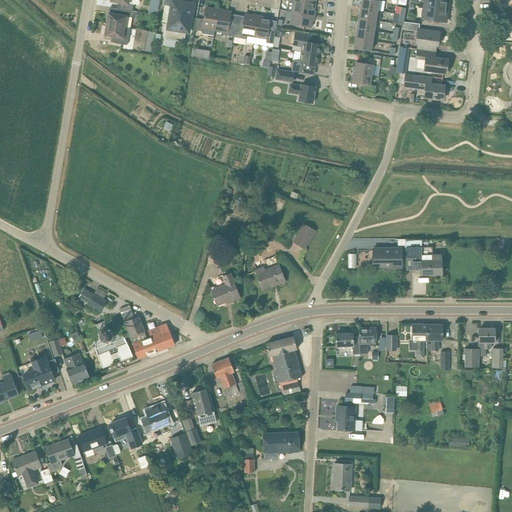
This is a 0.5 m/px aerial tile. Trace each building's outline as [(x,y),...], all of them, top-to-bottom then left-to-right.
[(133,11),(134,0),(111,0),(111,1),(122,3),(121,9),(133,11)] [(173,33),(172,37),(187,40),(191,13),(179,11),(181,3),(165,0),(163,13),(172,15),(169,32),(173,33)] [(316,3),(296,0),(289,0),(287,11),(292,12),(313,16),(316,3)] [(361,0),(360,8),(378,11),(380,0),(378,0),(361,0)] [(424,0),(424,6),(448,9),(449,1),(448,1),(447,0),(424,0)] [(447,17),(448,9),(424,6),(422,19),(445,22),(446,16),(447,17)] [(158,9),(150,7),(149,15),(157,16),(158,9)] [(215,30),(218,10),(206,8),(204,19),(197,18),(194,31),(202,32),(202,33),(214,35),(214,30),(215,30)] [(360,8),(359,18),(376,21),(376,20),(379,21),(381,11),(378,11),(360,8)] [(133,11),(121,9),(120,15),(109,13),(107,24),(125,27),(127,16),(132,17),(132,16),(135,17),(136,12),(133,11)] [(221,35),(234,37),(236,25),(229,24),(231,12),(218,10),(215,30),(222,31),(221,35)] [(313,16),(292,12),(290,24),(311,28),(313,16)] [(247,36),(255,37),(258,17),(245,14),(243,26),(236,25),(234,37),(247,40),(247,36)] [(258,17),(255,37),(266,39),(266,43),(273,44),(276,32),(269,31),(271,19),(258,17)] [(357,28),(375,31),(376,21),(359,18),(357,28)] [(415,30),(417,24),(408,22),(406,28),(415,30)] [(130,28),(125,27),(107,24),(105,35),(116,37),(115,43),(127,45),(128,39),(130,28)] [(357,28),(355,38),(373,41),(375,31),(357,28)] [(417,48),(435,51),(436,46),(438,46),(440,32),(417,29),(415,44),(418,45),(417,48)] [(154,32),(148,31),(145,51),(151,52),(154,32)] [(302,52),(319,55),(321,44),(310,42),(312,35),(295,33),(293,45),(293,50),(302,52)] [(371,51),(373,41),(355,38),(354,48),(371,51)] [(397,63),(407,64),(409,48),(400,47),(397,63)] [(210,57),(211,49),(192,48),(192,56),(210,57)] [(435,58),(435,51),(417,48),(417,49),(415,59),(425,61),(423,71),(446,74),(448,59),(435,58)] [(319,55),(302,52),(301,58),(293,60),(291,71),(302,73),(303,64),(317,66),(319,55)] [(353,72),(372,75),(374,65),(380,66),(381,59),(382,56),(373,55),(373,58),(368,57),(367,63),(356,62),(356,63),(357,63),(357,67),(354,66),(353,72)] [(277,68),(270,66),(268,75),(276,77),(276,79),(293,82),(294,74),(276,71),(277,68)] [(372,75),(353,72),(352,77),(355,78),(354,82),(353,81),(353,82),(363,84),(362,91),(375,93),(377,85),(370,84),(372,75)] [(432,78),(410,75),(406,75),(404,87),(425,90),(424,97),(443,100),(445,86),(431,83),(432,78)] [(302,87),(290,85),(289,92),(301,94),(299,101),(313,103),(316,87),(302,85),(302,87)] [(315,231),(304,224),(293,242),(304,249),(315,231)] [(390,249),(373,249),(373,263),(391,262),(391,268),(402,268),(401,248),(390,248),(390,249)] [(421,248),(405,248),(405,259),(421,259),(421,248)] [(348,267),(356,267),(357,254),(349,253),(348,267)] [(432,260),(421,260),(422,275),(442,274),(441,255),(432,255),(432,260)] [(285,281),(279,266),(256,274),(262,289),(275,283),(276,285),(285,281)] [(240,298),(230,273),(222,276),(225,286),(211,291),(217,305),(230,300),(231,301),(240,298)] [(78,299),(100,313),(106,302),(103,300),(107,293),(98,288),(94,295),(83,289),(78,299)] [(169,331),(166,324),(148,331),(151,338),(148,339),(139,316),(134,318),(130,305),(121,309),(126,322),(134,344),(139,359),(174,345),(169,331)] [(424,341),(427,341),(428,334),(424,333),(424,324),(412,324),(412,341),(417,341),(417,351),(417,358),(424,358),(424,341)] [(443,325),(424,324),(424,333),(428,334),(427,341),(431,341),(431,344),(428,344),(428,352),(438,352),(438,341),(443,341),(443,325)] [(100,330),(100,331),(98,334),(98,337),(100,340),(102,343),(106,344),(109,343),(112,341),(114,338),(114,337),(114,334),(112,331),(110,329),(109,328),(107,328),(106,328),(105,328),(102,328),(100,330)] [(359,335),(360,344),(368,344),(377,345),(376,328),(359,328),(359,335)] [(495,329),(479,328),(479,342),(477,342),(477,349),(465,348),(464,366),(478,367),(478,355),(485,356),(485,349),(491,349),(491,343),(495,343),(495,329)] [(63,354),(56,333),(49,336),(51,341),(50,341),(55,356),(63,354)] [(360,354),(360,344),(359,335),(353,336),(353,333),(336,333),(336,347),(352,346),(353,355),(360,354)] [(397,335),(388,335),(388,350),(397,350),(397,335)] [(100,340),(94,346),(103,368),(115,364),(113,360),(120,357),(121,361),(133,356),(129,347),(124,336),(114,338),(112,341),(109,343),(106,344),(102,343),(100,340)] [(294,336),(267,344),(269,356),(272,355),(281,391),(282,391),(283,396),(291,394),(301,392),(297,379),(302,377),(294,350),(297,349),(294,336)] [(360,344),(360,354),(368,353),(368,344),(360,344)] [(492,348),(492,368),(502,368),(502,367),(503,348),(492,348)] [(449,353),(441,352),(441,363),(449,363),(449,353)] [(79,354),(65,359),(68,368),(67,369),(72,384),(90,377),(84,362),(82,363),(79,354)] [(35,370),(23,375),(30,390),(55,380),(45,356),(31,362),(35,370)] [(229,358),(211,365),(218,378),(221,376),(225,387),(224,387),(227,396),(239,392),(235,383),(236,383),(231,372),(234,371),(229,358)] [(7,381),(0,383),(0,401),(19,394),(12,375),(5,377),(7,381)] [(208,389),(192,393),(197,415),(201,427),(217,422),(214,411),(208,389)] [(346,392),(346,401),(369,403),(369,404),(375,404),(375,399),(372,399),(372,394),(360,393),(350,393),(346,392)] [(428,405),(432,417),(443,413),(439,401),(428,405)] [(142,420),(147,432),(169,423),(167,417),(168,416),(163,404),(146,411),(148,417),(142,420)] [(337,406),(336,421),(338,421),(338,430),(355,431),(355,430),(361,430),(362,420),(355,420),(356,407),(337,406)] [(126,418),(110,424),(117,441),(127,437),(131,449),(142,445),(136,428),(130,430),(126,418)] [(191,445),(201,442),(197,428),(195,429),(191,418),(182,421),(191,445)] [(107,443),(101,428),(79,436),(84,451),(107,443)] [(185,433),(170,438),(178,459),(193,453),(190,445),(186,435),(185,433)] [(298,433),(264,434),(265,458),(279,457),(279,451),(299,451),(298,433)] [(450,438),(450,447),(470,446),(470,438),(450,438)] [(69,440),(46,448),(51,462),(47,463),(51,472),(59,469),(62,464),(60,460),(74,455),(69,440)] [(109,459),(117,456),(116,455),(113,446),(112,445),(105,448),(109,459)] [(23,473),(26,483),(38,479),(34,469),(42,466),(36,451),(12,460),(18,475),(23,473)] [(87,474),(81,456),(73,459),(77,470),(79,470),(81,476),(87,474)] [(141,469),(148,466),(144,456),(137,459),(141,469)] [(254,458),(243,458),(244,471),(255,471),(254,458)] [(351,464),(334,464),(333,489),(350,490),(351,464)] [(49,468),(40,471),(47,487),(54,484),(52,481),(53,480),(50,473),(51,473),(49,468)] [(9,474),(0,477),(0,487),(6,502),(18,498),(9,474)] [(178,498),(178,495),(178,492),(175,491),(172,491),(170,492),(169,495),(170,498),(172,500),(175,500),(178,498)] [(381,497),(349,496),(349,506),(381,507),(381,497)]
